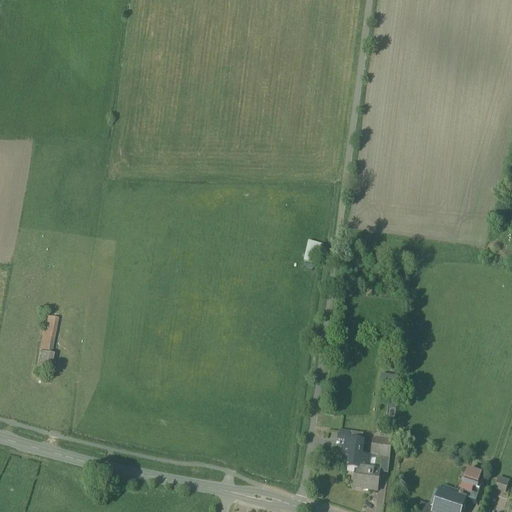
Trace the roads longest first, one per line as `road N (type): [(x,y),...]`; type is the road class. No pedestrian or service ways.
road 1 (unclassified): [(300,510),(369,0)]
road 2 (tertiary): [(300,510),(0,438)]
